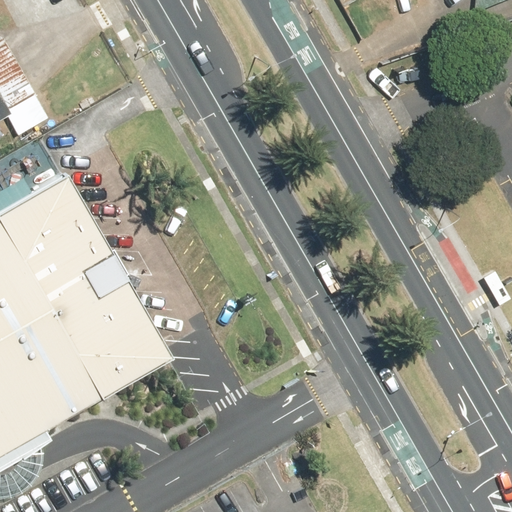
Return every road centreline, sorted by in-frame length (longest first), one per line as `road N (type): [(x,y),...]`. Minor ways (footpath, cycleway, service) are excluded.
road 1 (secondary): [(450,511),(160,0)]
road 2 (secondary): [(273,0),(511,416)]
